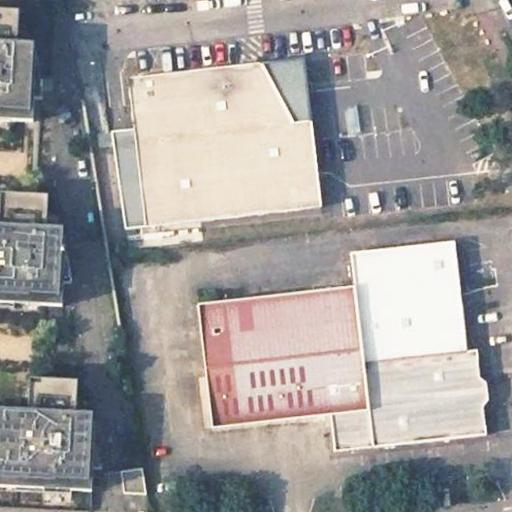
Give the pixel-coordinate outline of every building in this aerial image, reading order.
[(17,35),(18,13),(0,12),(0,122),(33,124),(34,102),(34,100),(32,100),(32,78),(39,78),(35,58),(33,58),(33,46),(27,46),(15,45),(15,35),(17,35)] [(15,45),(27,46),(28,35),(17,35),(15,35),(15,45)] [(138,83),(127,84),(139,170),(147,232),(323,210),(313,123),(297,125),(261,68),(138,83)] [(34,100),(34,102),(42,101),(39,78),(32,78),(32,100),(34,100)] [(46,220),(47,198),(0,195),(0,215),(1,215),(0,227),(0,304),(13,306),(61,309),(63,286),(63,283),(61,283),(62,263),(67,263),(64,242),(62,242),(62,230),(56,230),(43,229),(44,220),(46,220)] [(43,229),(56,230),(57,220),(46,220),(44,220),(43,229)] [(347,292),(190,307),(202,430),(324,418),(327,454),(483,439),(475,352),(460,354),(450,245),(343,255),(347,292)] [(63,283),(63,286),(71,286),(67,263),(62,263),(61,283),(63,283)] [(90,448),(97,448),(94,428),(91,427),(91,416),(86,415),(73,415),(73,405),(76,405),(76,383),(29,381),(28,400),(27,401),(30,401),(29,412),(18,412),(0,410),(0,488),(14,490),(70,493),(91,494),(92,471),(92,464),(90,463),(90,448)] [(27,401),(28,400),(19,400),(18,412),(29,412),(30,401),(27,401)] [(73,415),(86,415),(86,405),(76,405),(73,405),(73,415)] [(92,464),(92,471),(100,472),(97,448),(90,448),(90,463),(92,464)] [(146,496),(142,471),(120,474),(123,496),(146,496)] [(453,490),(440,492),(441,503),(454,502),(453,490)]
